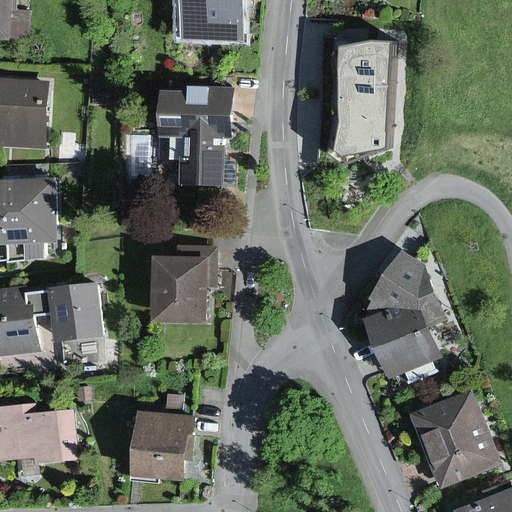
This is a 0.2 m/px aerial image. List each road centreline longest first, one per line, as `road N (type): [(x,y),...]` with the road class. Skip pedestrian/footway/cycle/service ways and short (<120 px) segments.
road 1 (track): [(311,285),(367,263),(411,205),(436,187),(477,188),(511,225)]
road 2 (residential): [(291,0),(283,144),(292,217)]
road 3 (residential): [(328,332),(401,511)]
road 4 (residential): [(292,217),(276,223),(256,268),(247,337),(261,374)]
road 5 (residential): [(235,511),(261,374)]
road 6 (residential): [(292,217),(328,332)]
